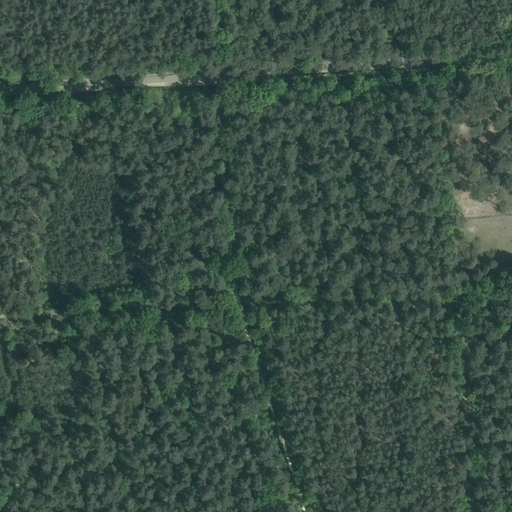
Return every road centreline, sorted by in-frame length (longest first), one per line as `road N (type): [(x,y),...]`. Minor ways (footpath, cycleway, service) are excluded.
road 1 (unclassified): [(511,58),(219,78)]
road 2 (unclassified): [(0,92),(219,78)]
